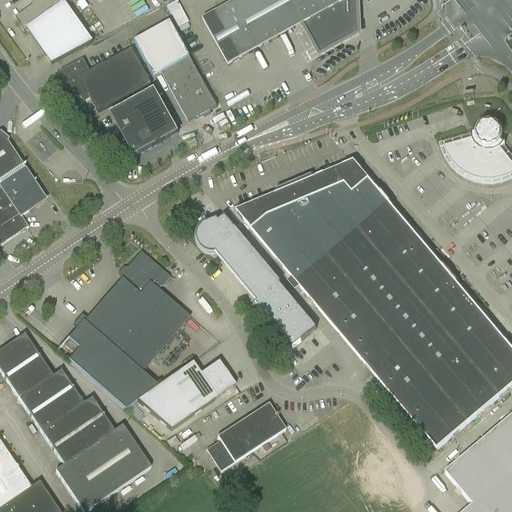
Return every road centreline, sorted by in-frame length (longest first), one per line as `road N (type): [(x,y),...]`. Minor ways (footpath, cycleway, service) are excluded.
road 1 (unclassified): [(415,511),(427,479),(358,399),(274,388),(217,295),(136,202)]
road 2 (tertiary): [(210,158),(386,96),(488,31)]
road 3 (tertiary): [(472,11),(415,52),(210,158)]
road 4 (unknown): [(115,511),(149,485),(156,460),(0,303)]
road 5 (unclassified): [(126,208),(0,63)]
road 6 (tertiary): [(0,294),(126,208)]
road 7 (unknown): [(0,410),(64,511)]
